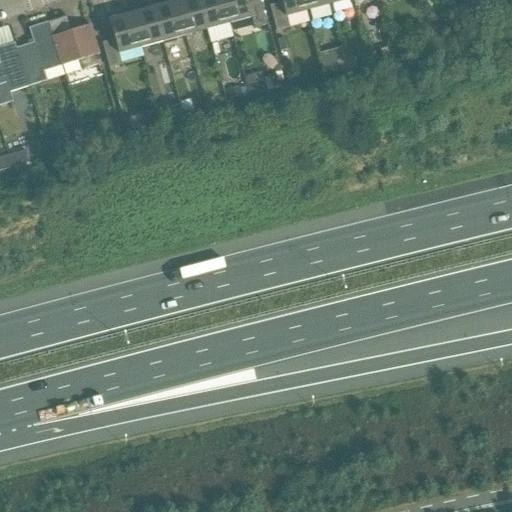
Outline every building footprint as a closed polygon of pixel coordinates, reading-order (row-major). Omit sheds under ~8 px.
[(206,30),(198,0),(184,0),(175,2),(184,36),(206,30)] [(228,24),(221,0),(198,0),(206,30),(228,24)] [(221,0),(228,24),(251,18),(254,29),(266,26),(259,0),(247,3),(246,0),(221,0)] [(309,10),(306,0),(280,0),(281,3),(269,7),(276,31),(288,28),(285,17),(309,10)] [(329,0),(306,0),(309,10),(331,4),(329,0)] [(184,36),(175,2),(153,9),(162,42),(184,36)] [(153,9),(131,15),(140,48),(162,42),(153,9)] [(140,48),(131,15),(109,21),(114,40),(102,44),(109,69),(121,65),(118,54),(140,48)] [(47,23),(61,67),(79,61),(81,70),(101,64),(89,26),(71,31),(66,17),(47,23)] [(14,44),(13,44),(27,88),(46,82),(43,73),(61,67),(47,23),(28,29),(33,44),(16,49),(14,44)] [(284,38),(277,40),(280,52),(287,50),(284,38)] [(27,88),(13,44),(0,48),(0,106),(13,103),(10,93),(27,88)] [(398,45),(389,48),(392,58),(401,56),(398,45)] [(392,58),(389,48),(380,50),(380,47),(366,51),(370,64),(392,58)] [(345,60),(347,70),(356,68),(354,57),(345,60)] [(347,70),(345,60),(336,62),(339,73),(347,70)] [(299,85),(297,76),(288,78),(290,87),(299,85)] [(245,89),(247,98),(262,95),(259,85),(245,89)] [(227,91),(231,104),(243,101),(240,88),(227,91)] [(180,103),(183,115),(194,112),(191,100),(180,103)] [(161,126),(164,126),(184,120),(180,105),(157,111),(161,126)] [(89,127),(81,129),(85,142),(93,139),(89,127)] [(85,142),(81,129),(73,131),(77,144),(85,142)] [(25,151),(9,156),(12,168),(28,164),(25,151)] [(0,171),(12,168),(9,156),(0,158),(0,171)]
